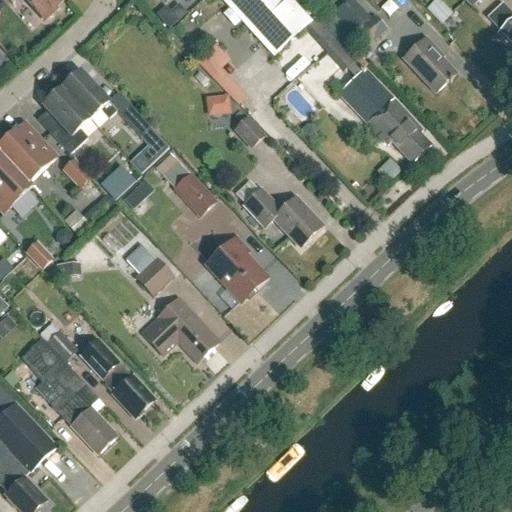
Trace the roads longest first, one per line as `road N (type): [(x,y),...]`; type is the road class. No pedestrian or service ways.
road 1 (tertiary): [(122,511),(453,199),(511,158)]
road 2 (residential): [(0,109),(100,18),(101,0)]
